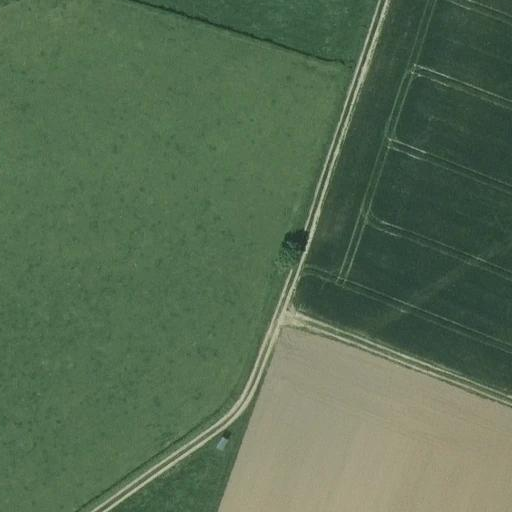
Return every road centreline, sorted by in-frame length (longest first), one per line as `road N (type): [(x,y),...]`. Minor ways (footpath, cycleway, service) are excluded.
road 1 (track): [(511,413),(300,313),(259,407),(117,511)]
road 2 (track): [(300,313),(398,0)]
